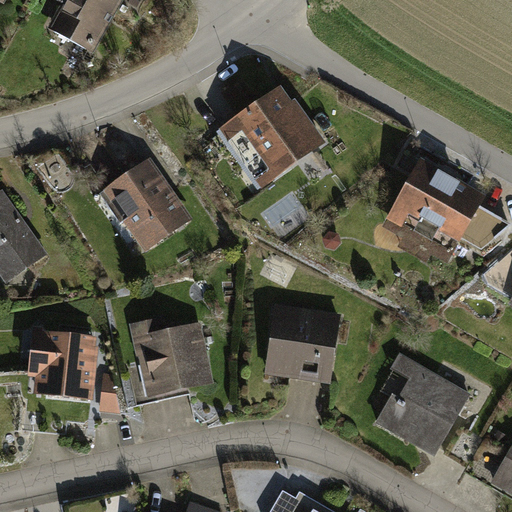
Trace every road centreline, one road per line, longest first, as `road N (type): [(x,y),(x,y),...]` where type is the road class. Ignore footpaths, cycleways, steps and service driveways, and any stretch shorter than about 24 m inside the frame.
road 1 (residential): [(437,511),(321,448),(261,437),(0,490)]
road 2 (residential): [(257,20),(511,168)]
road 3 (residential): [(257,20),(129,92),(0,132)]
